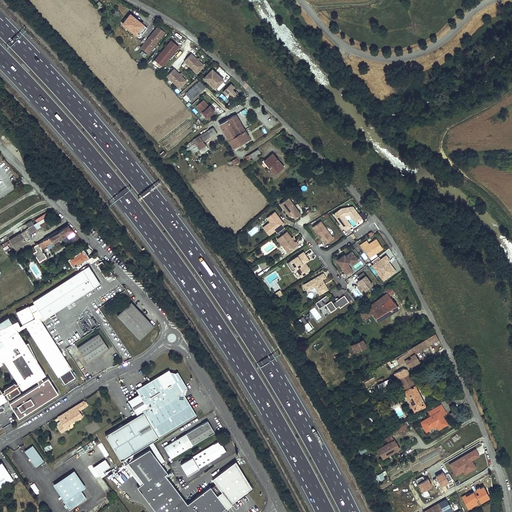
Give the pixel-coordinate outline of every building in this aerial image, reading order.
[(144,25),(144,24),(131,14),(123,24),(136,34),(137,33),(144,25)] [(148,28),(144,25),(137,33),(138,34),(137,35),(140,37),(148,28)] [(165,32),(158,26),(141,47),(148,53),(165,32)] [(180,47),(172,40),(156,60),(164,67),(180,47)] [(205,64),(200,59),(198,59),(198,57),(193,52),(186,60),(198,72),(205,64)] [(187,81),(181,76),(179,76),(179,73),(174,68),(167,76),(179,88),(187,81)] [(216,73),(217,72),(213,69),(207,76),(210,79),(208,81),(216,88),(225,79),(219,74),(218,75),(216,73)] [(192,100),(207,87),(200,80),(186,93),(192,100)] [(232,83),(224,91),(228,94),(230,92),(236,98),(240,95),(233,89),(235,87),(232,83)] [(214,110),(210,106),(210,105),(209,106),(203,100),(196,106),(207,117),(214,110)] [(253,110),(250,105),(241,112),(247,120),(248,119),(247,118),(255,113),(253,110)] [(250,138),(236,115),(228,119),(242,143),(250,138)] [(242,143),(228,119),(220,123),(234,148),(242,143)] [(217,133),(214,127),(200,136),(193,140),(202,153),(209,149),(204,141),(217,133)] [(260,154),(257,150),(249,155),(251,159),(258,155),(260,154)] [(284,167),(273,154),(265,161),(276,174),(284,167)] [(301,214),(288,197),(280,203),(289,216),(292,214),(295,219),(301,214)] [(353,207),(342,209),(334,215),(344,229),(349,226),(342,216),(344,214),(350,213),(356,221),(361,218),(353,207)] [(284,224),(275,212),(267,217),(270,222),(263,227),(269,235),(275,230),(278,233),(285,228),(283,225),(284,224)] [(362,219),(361,218),(356,221),(350,213),(344,214),(342,216),(349,226),(344,229),(345,230),(351,226),(344,216),(350,215),(356,223),(362,219)] [(321,221),(312,227),(325,245),(333,239),(321,221)] [(36,229),(34,225),(29,228),(21,233),(26,241),(32,238),(30,233),(36,229)] [(73,230),(68,226),(58,232),(58,231),(54,233),(54,235),(50,237),(50,236),(44,240),(47,244),(53,241),(53,242),(73,230)] [(287,231),(277,239),(288,253),(298,245),(296,241),(295,242),(287,231)] [(26,241),(21,233),(10,240),(11,241),(15,248),(26,241)] [(369,244),(367,241),(360,246),(362,250),(365,248),(366,249),(364,250),(369,258),(382,249),(376,239),(369,244)] [(47,244),(44,240),(38,243),(38,244),(35,246),(37,250),(41,248),(42,250),(48,246),(47,244)] [(267,254),(276,248),(273,243),(263,250),(267,254)] [(84,250),(68,259),(73,267),(89,258),(84,250)] [(303,252),(287,263),(292,270),(296,268),(301,276),(308,272),(302,264),(308,260),(303,252)] [(342,256),(336,260),(342,267),(341,268),(346,275),(351,270),(347,264),(349,262),(356,258),(351,252),(345,257),(343,258),(342,256)] [(386,256),(372,266),(379,276),(382,274),(385,279),(395,272),(390,265),(387,267),(385,264),(388,262),(389,261),(386,256)] [(84,269),(96,287),(102,284),(90,266),(84,269)] [(73,369),(41,318),(44,316),(46,319),(96,287),(84,269),(34,301),(36,304),(30,306),(17,312),(21,319),(13,323),(10,317),(5,320),(0,323),(0,411),(4,411),(5,410),(6,409),(6,408),(5,407),(5,406),(4,406),(3,406),(2,406),(0,406),(0,404),(8,400),(5,395),(7,394),(11,399),(22,392),(18,386),(21,385),(24,390),(38,380),(41,384),(11,403),(21,418),(60,393),(50,377),(45,381),(43,377),(47,375),(38,361),(30,342),(27,343),(20,331),(27,327),(60,377),(61,376),(66,384),(76,378),(71,370),(73,369)] [(325,277),(323,273),(303,284),(307,290),(314,286),(319,294),(327,289),(322,279),(325,277)] [(357,281),(364,290),(372,284),(365,275),(360,279),(357,281)] [(395,292),(389,286),(384,289),(385,291),(383,292),(385,295),(357,316),(362,321),(372,314),(376,318),(378,321),(398,309),(394,302),(390,296),(395,292)] [(327,295),(315,303),(319,308),(325,304),(327,307),(325,308),(328,313),(338,306),(339,308),(348,302),(344,296),(332,303),(327,295)] [(154,326),(131,302),(118,315),(141,339),(154,326)] [(376,318),(372,314),(362,321),(365,326),(376,318)] [(302,334),(311,329),(304,316),(296,321),(302,334)] [(400,363),(439,340),(436,334),(396,357),(400,363)] [(89,364),(108,352),(97,336),(79,348),(89,364)] [(411,347),(406,338),(402,340),(404,342),(402,343),(405,350),(411,347)] [(366,347),(363,339),(351,345),(355,353),(366,347)] [(314,347),(316,350),(324,346),(322,342),(314,347)] [(136,389),(139,394),(128,400),(137,415),(105,435),(121,460),(158,438),(196,414),(186,397),(184,394),(184,389),(187,387),(177,371),(175,372),(170,371),(169,369),(136,389)] [(426,405),(409,373),(397,379),(414,412),(420,409),(421,410),(423,409),(422,408),(426,405)] [(85,406),(82,402),(59,417),(62,422),(57,425),(62,432),(66,429),(65,427),(68,425),(83,416),(80,410),(85,407),(85,406)] [(441,404),(428,412),(431,416),(421,422),(427,431),(437,425),(439,428),(447,424),(444,417),(440,411),(444,409),(441,404)] [(450,413),(455,422),(459,419),(454,410),(450,413)] [(207,420),(186,434),(193,445),(214,432),(207,420)] [(186,434),(180,437),(187,448),(193,445),(186,434)] [(400,449),(392,436),(386,439),(388,443),(385,445),(383,442),(376,446),(383,459),(400,449)] [(187,448),(180,437),(164,447),(171,458),(187,448)] [(226,451),(219,440),(181,464),(188,475),(226,451)] [(33,446),(25,451),(36,467),(44,461),(33,446)] [(448,463),(455,476),(463,472),(464,475),(476,468),(472,460),(480,456),(476,448),(448,463)] [(236,460),(213,477),(217,483),(223,490),(218,494),(211,485),(188,504),(166,475),(168,473),(150,449),(128,462),(143,482),(138,487),(156,511),(219,511),(226,507),(227,509),(233,505),(231,503),(238,498),(240,500),(254,488),(236,460)] [(111,467),(107,460),(95,468),(101,477),(102,476),(103,478),(107,476),(104,472),(111,467)] [(0,488),(14,480),(3,462),(0,464),(0,488)] [(447,469),(444,471),(448,482),(452,480),(447,469)] [(395,485),(413,475),(410,470),(392,480),(395,485)] [(75,471),(73,472),(83,487),(85,486),(75,471)] [(442,471),(435,476),(442,487),(449,483),(442,471)] [(83,487),(73,472),(56,484),(66,498),(64,500),(70,509),(86,498),(80,489),(83,487)] [(379,481),(386,479),(384,472),(377,474),(379,481)] [(428,478),(424,480),(423,476),(416,480),(425,498),(430,495),(427,490),(433,487),(428,478)] [(38,496),(44,492),(37,482),(31,486),(38,496)] [(212,486),(211,485),(218,494),(223,490),(217,483),(212,486)] [(64,500),(66,498),(56,484),(54,485),(64,500)] [(484,486),(461,496),(467,509),(490,500),(484,486)] [(449,511),(451,511),(445,500),(424,511),(449,511)]
